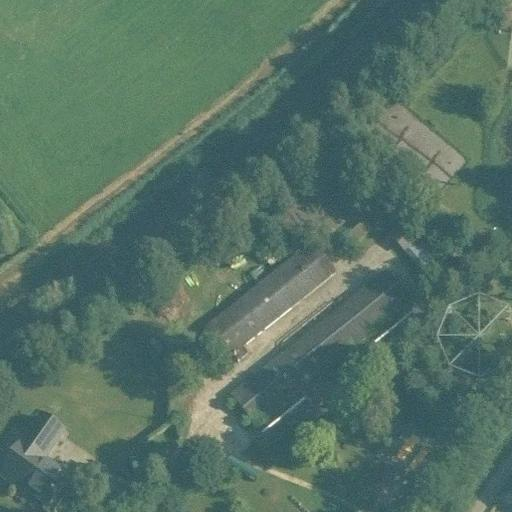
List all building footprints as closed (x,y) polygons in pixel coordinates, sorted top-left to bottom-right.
[(465,148),(390,109),(365,157),(440,196),(465,148)] [(354,218),(330,192),(306,213),(330,240),(354,218)] [(226,359),(231,354),(238,363),(248,355),(241,346),(334,270),(310,242),(201,331),(226,359)] [(431,248),(413,265),(421,273),(439,256),(431,248)] [(388,273),(232,396),(255,425),(257,427),(299,393),(314,411),(338,392),(326,375),(413,305),(388,273)] [(332,422),(340,432),(350,423),(343,414),(332,422)] [(43,462),(63,434),(42,419),(2,474),(48,507),(68,480),(43,462)]
